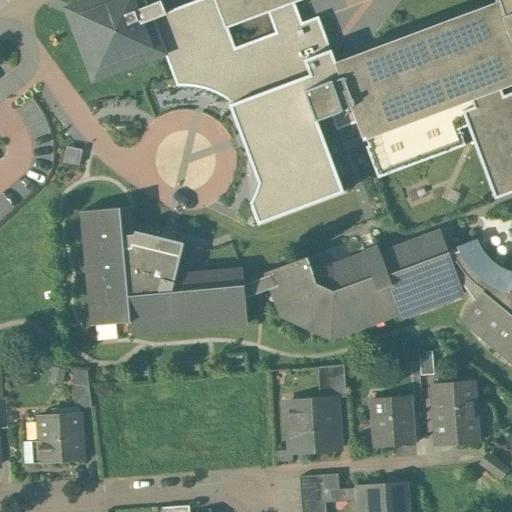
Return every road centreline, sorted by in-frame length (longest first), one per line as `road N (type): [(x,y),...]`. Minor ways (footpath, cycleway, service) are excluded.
road 1 (residential): [(48,496),(257,483)]
road 2 (residential): [(257,483),(268,472),(418,463)]
